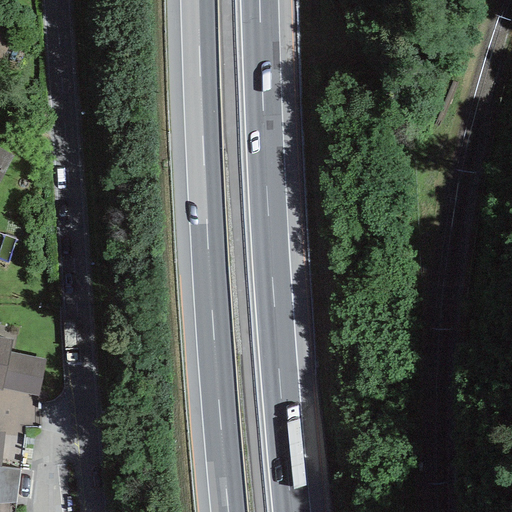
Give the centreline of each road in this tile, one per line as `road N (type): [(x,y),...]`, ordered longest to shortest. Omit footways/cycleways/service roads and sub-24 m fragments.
road 1 (tertiary): [(100,511),(55,0)]
road 2 (motorway): [(290,511),(267,247),(258,0)]
road 3 (motorway): [(197,0),(228,511)]
